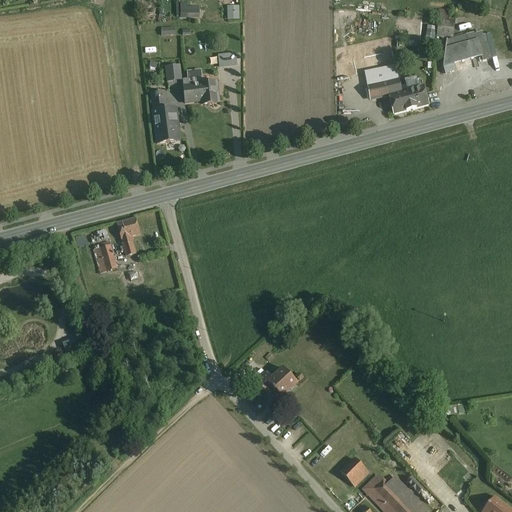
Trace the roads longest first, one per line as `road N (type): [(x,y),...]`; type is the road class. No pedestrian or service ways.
road 1 (primary): [(165,196),(511,101)]
road 2 (unclassified): [(165,196),(212,369),(227,392)]
road 3 (primary): [(0,240),(165,196)]
road 4 (residential): [(227,392),(338,511)]
